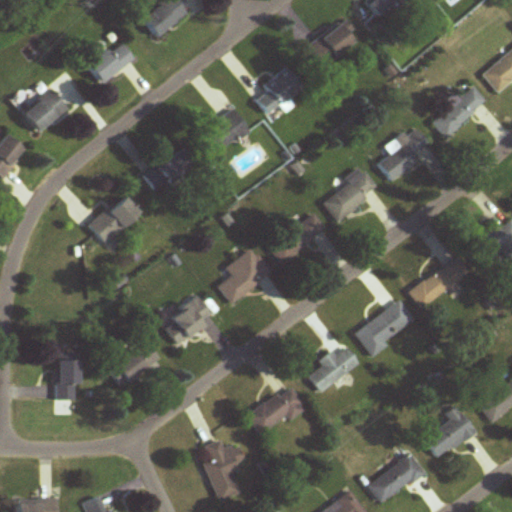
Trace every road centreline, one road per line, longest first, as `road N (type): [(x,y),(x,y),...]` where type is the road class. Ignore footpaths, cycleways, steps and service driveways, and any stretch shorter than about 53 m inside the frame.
road 1 (residential): [(511,136),(134,442),(103,452),(0,450)]
road 2 (residential): [(284,0),(47,187),(12,263),(3,317),(2,451)]
